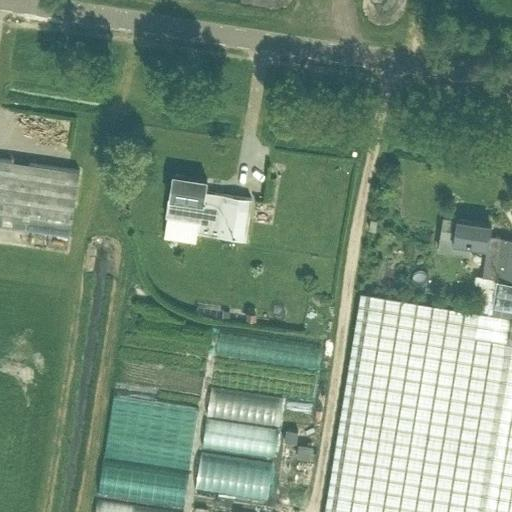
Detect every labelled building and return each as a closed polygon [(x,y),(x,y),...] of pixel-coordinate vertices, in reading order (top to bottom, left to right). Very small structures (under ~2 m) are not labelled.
[(43,59),(48,33),(37,31),(32,56),(43,59)] [(78,171),(0,158),(0,223),(68,234),(73,206),(78,171)] [(204,201),(225,205),(221,234),(245,239),(252,198),(205,190),(207,178),(173,173),(169,196),(169,197),(166,215),(201,220),(204,201)] [(458,217),(455,234),(442,232),(439,248),(469,253),(471,243),(488,246),(483,275),(497,277),(505,278),(511,279),(511,238),(490,234),(492,222),(458,217)] [(511,511),(511,279),(505,278),(497,277),(491,312),(361,291),(324,511),(511,511)] [(286,428),(284,440),(296,442),(298,430),(286,428)] [(298,444),(297,457),(312,458),(313,445),(298,444)]
